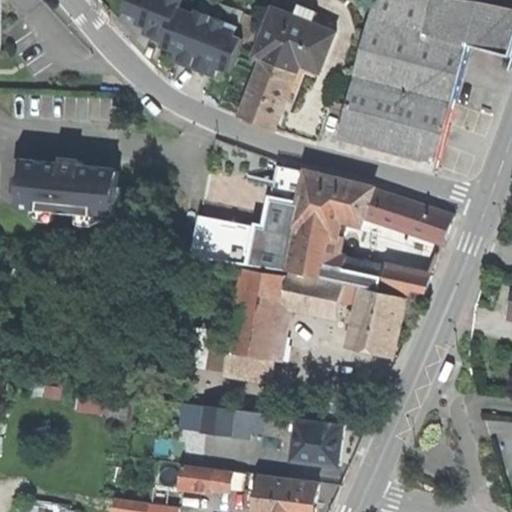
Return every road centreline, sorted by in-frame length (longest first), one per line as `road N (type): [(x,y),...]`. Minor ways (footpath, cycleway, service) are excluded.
road 1 (residential): [(70,0),(140,75),(193,112),(303,152),(487,201)]
road 2 (secondary): [(487,201),(367,487)]
